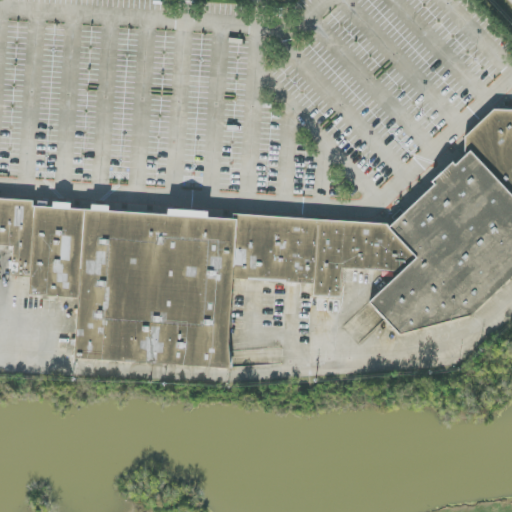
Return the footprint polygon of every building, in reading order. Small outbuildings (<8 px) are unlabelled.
[(467,153),(465,150),(465,137),(494,109),(511,110),(511,188),(508,192),(470,150),(467,153)] [(389,228),(435,186),(432,182),(452,163),(455,165),(467,153),(470,150),(508,192),(511,196),(511,277),(470,316),(399,335),(369,303),(401,272),(416,259),(389,228)] [(35,206),(36,201),(0,199),(0,246),(13,247),(11,276),(31,278),(35,206)] [(84,209),(35,206),(31,278),(29,294),(78,297),(84,209)] [(236,217),(233,217),(84,209),(78,297),(75,360),(227,368),(232,280),(236,217)] [(389,228),(385,224),(233,215),(233,217),(236,217),(232,280),(315,285),(314,297),(341,298),(343,269),(401,272),(416,259),(389,228)]
